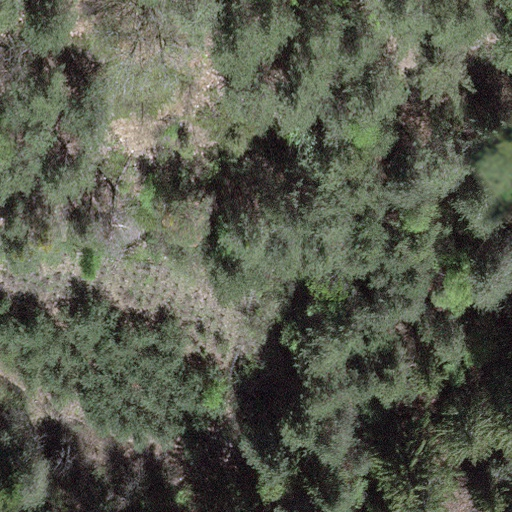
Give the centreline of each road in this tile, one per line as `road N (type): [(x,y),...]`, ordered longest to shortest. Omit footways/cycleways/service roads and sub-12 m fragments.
road 1 (motorway): [(0,509),(511,466)]
road 2 (motorway): [(511,193),(0,230)]
